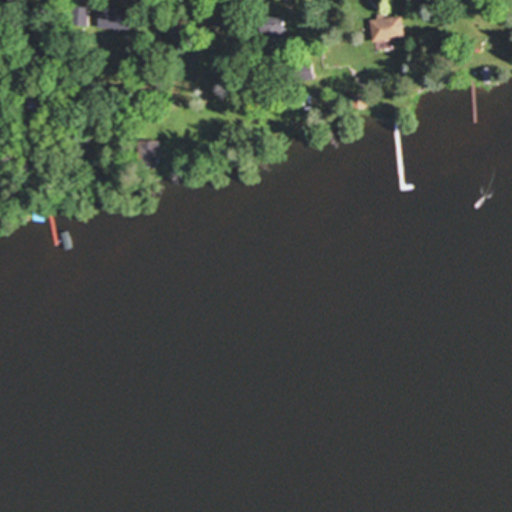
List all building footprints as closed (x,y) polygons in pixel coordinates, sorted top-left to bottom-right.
[(131,36),(138,14),(107,4),(100,25),(131,36)] [(93,9),(73,9),(73,26),(93,26),(93,9)] [(373,20),(375,43),(406,41),(404,17),(373,20)] [(286,19),(255,19),(255,47),(286,47),(286,19)] [(161,141),(140,141),(140,168),(161,168),(161,141)]
